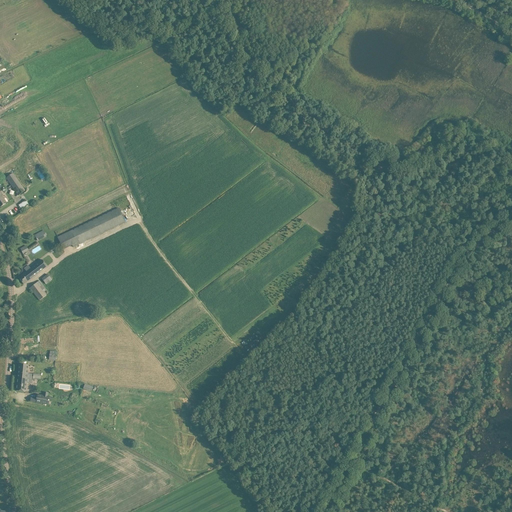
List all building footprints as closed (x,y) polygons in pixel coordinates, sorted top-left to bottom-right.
[(25,157),(33,171),(43,166),(36,152),(25,157)] [(7,175),(21,164),(18,159),(3,170),(7,175)] [(13,173),(7,178),(18,195),(25,190),(13,173)] [(123,217),(120,211),(118,208),(57,237),(60,243),(61,245),(63,249),(72,245),(73,247),(78,245),(119,225),(125,222),(123,217)] [(43,230),(34,235),(38,241),(46,236),(43,230)] [(24,284),(47,266),(42,260),(31,268),(28,265),(24,269),(26,272),(19,278),(24,284)] [(52,280),(51,278),(48,274),(42,279),(46,284),(52,280)] [(39,281),(30,288),(40,300),(44,297),(46,295),(44,292),(46,290),(43,286),(42,285),(39,281)] [(19,364),(18,378),(32,379),(32,374),(27,373),(28,365),(19,364)] [(31,384),(32,379),(18,378),(16,391),(25,392),(26,383),(31,384)] [(37,398),(36,402),(48,405),(49,403),(49,401),(49,400),(48,400),(47,400),(44,400),(45,396),(43,396),(37,394),(37,398)]
